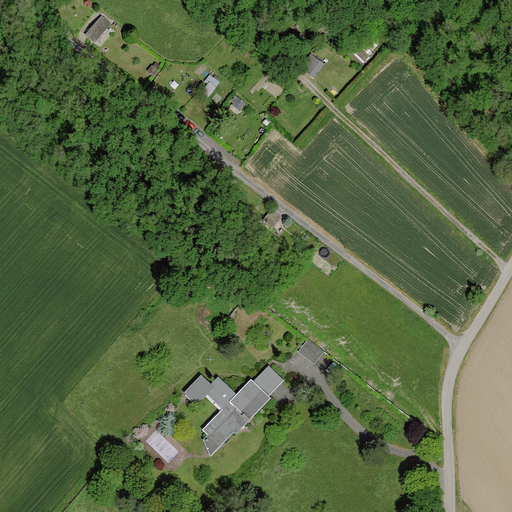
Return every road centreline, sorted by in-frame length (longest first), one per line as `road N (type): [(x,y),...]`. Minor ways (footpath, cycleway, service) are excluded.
road 1 (track): [(510,270),(215,0)]
road 2 (unclassified): [(462,347),(155,105)]
road 3 (track): [(155,105),(17,0)]
road 4 (unclassified): [(450,511),(447,402),(462,347)]
